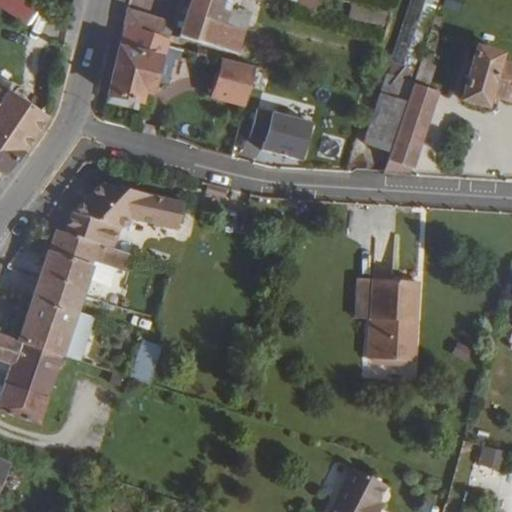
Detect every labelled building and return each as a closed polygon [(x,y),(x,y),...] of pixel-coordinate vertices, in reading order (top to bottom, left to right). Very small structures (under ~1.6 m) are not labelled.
[(45,22),(11,0),(0,0),(0,27),(28,46),(45,22)] [(194,0),(183,37),(239,53),(251,16),(232,10),(235,0),(194,0)] [(297,0),(297,1),(296,5),(316,9),(318,0),(297,0)] [(437,0),(410,0),(387,75),(414,83),(415,70),(437,0)] [(388,27),(390,13),(353,6),(350,19),(388,27)] [(163,38),(168,21),(129,11),(126,29),(163,38)] [(163,38),(126,29),(111,97),(142,103),(146,92),(154,94),(161,59),(169,57),(172,47),(172,41),(163,38)] [(177,48),(180,39),(172,41),(172,47),(177,48)] [(511,67),(502,64),(504,56),(480,49),(464,101),(488,108),(492,96),(511,102),(511,67)] [(425,67),(430,57),(423,55),(414,83),(391,154),(384,176),(411,178),(438,93),(429,90),(435,71),(425,67)] [(212,98),(247,107),(252,89),(258,69),(224,60),(212,98)] [(274,73),(258,69),(252,89),(269,93),(274,73)] [(365,146),(391,154),(414,83),(387,75),(365,146)] [(5,91),(3,95),(0,99),(0,139),(20,155),(48,118),(5,91)] [(306,162),(315,125),(261,111),(254,140),(268,144),(266,152),(282,156),(282,153),(290,155),(290,158),(306,162)] [(229,135),(232,135),(225,157),(233,159),(246,117),(235,114),(229,135)] [(20,155),(0,139),(0,178),(1,179),(20,155)] [(70,213),(63,233),(111,249),(118,229),(131,216),(177,232),(187,204),(106,177),(70,213)] [(128,273),(133,256),(111,249),(63,233),(55,231),(39,275),(83,287),(91,261),(128,273)] [(31,299),(75,312),(81,294),(83,287),(39,275),(31,299)] [(360,279),(357,325),(372,325),(375,280),(360,279)] [(417,328),(419,283),(375,280),(372,325),(369,361),(409,363),(411,328),(417,328)] [(17,341),(62,355),(75,312),(31,299),(17,341)] [(409,363),(415,364),(417,328),(411,328),(409,363)] [(17,341),(0,334),(0,361),(10,365),(0,393),(0,412),(39,425),(62,355),(17,341)] [(131,378),(149,384),(161,347),(144,342),(131,378)] [(497,449),(473,443),(468,461),(493,467),(497,449)] [(0,484),(9,466),(0,461),(0,484)] [(371,511),(384,484),(350,468),(328,511),(371,511)]
